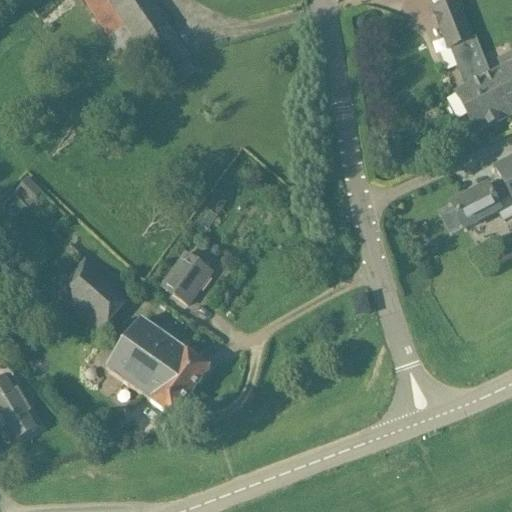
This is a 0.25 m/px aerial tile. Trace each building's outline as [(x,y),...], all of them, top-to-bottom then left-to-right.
[(150,0),(84,0),(82,2),(108,40),(125,29),(130,37),(132,40),(137,47),(168,27),(169,26),(150,0)] [(457,3),(431,13),(447,53),(450,53),(465,91),(456,95),(476,134),(510,117),(490,77),(475,40),(472,41),(457,3)] [(511,66),(490,77),(510,117),(511,115),(511,66)] [(451,207),(464,232),(498,214),(503,224),(511,218),(511,160),(495,169),(503,185),(489,193),(487,189),(451,207)] [(216,196),(207,209),(218,217),(227,203),(216,196)] [(201,211),(193,231),(204,236),(212,216),(201,211)] [(211,274),(186,256),(161,290),(187,308),(211,274)] [(54,297),(53,298),(68,311),(77,319),(99,338),(132,299),(87,259),(70,279),(54,297)] [(357,320),(370,316),(364,298),(351,302),(357,320)] [(167,373),(195,392),(210,371),(141,323),(121,351),(157,376),(160,372),(165,375),(167,373)] [(174,422),(195,392),(167,373),(165,375),(160,372),(157,376),(121,351),(105,373),(174,422)] [(0,383),(0,427),(12,448),(41,430),(9,378),(0,383)]
